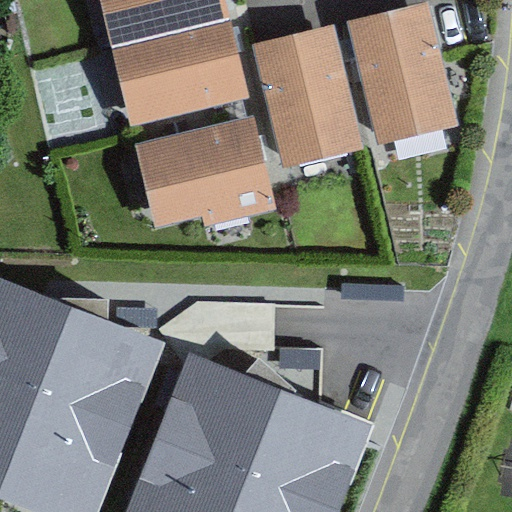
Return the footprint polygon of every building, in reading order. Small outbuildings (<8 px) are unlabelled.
[(228,0),(104,0),(112,29),(229,0),(228,0)] [(425,0),(408,0),(352,15),(381,128),(454,108),(425,0)] [(236,18),(121,43),(136,111),(251,86),(236,18)] [(335,19),(258,36),(286,158),(362,141),(335,19)] [(250,110),(138,135),(157,219),(269,194),(250,110)] [(95,511),(162,339),(0,277),(0,488),(61,511),(95,511)] [(337,511),(375,420),(189,346),(122,511),(337,511)]
